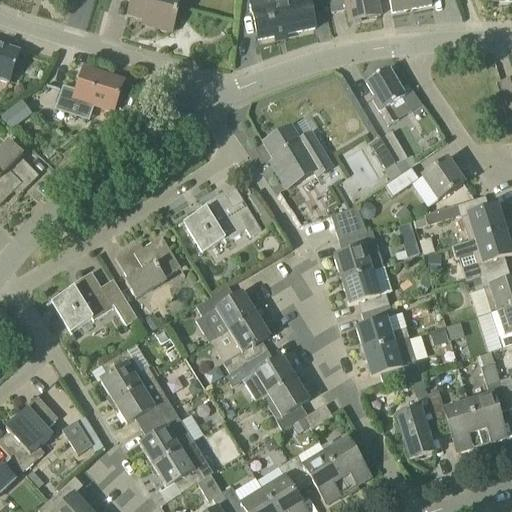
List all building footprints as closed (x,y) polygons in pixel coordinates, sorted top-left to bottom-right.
[(179,0),(121,0),(132,3),(128,18),(151,24),(150,29),(171,34),(179,0)] [(308,0),(249,0),(258,42),(315,31),(309,0),(308,0)] [(380,17),(376,0),(328,0),(331,15),(346,13),(348,23),(380,17)] [(388,0),(392,15),(432,7),(430,0),(388,0)] [(0,82),(9,86),(20,53),(0,46),(0,82)] [(112,114),(122,83),(84,71),(78,89),(77,93),(62,89),(54,112),(76,119),(81,104),(112,114)] [(387,129),(398,122),(389,109),(404,100),(388,72),(366,85),(374,99),(371,101),(387,129)] [(510,115),(511,114),(511,79),(501,83),(510,115)] [(299,144),(291,130),(263,146),(279,173),(275,175),(285,192),(312,176),(316,181),(332,172),(311,137),(299,144)] [(401,175),(409,170),(405,163),(407,161),(391,136),(380,142),(401,175)] [(401,175),(380,142),(369,148),(384,174),(388,172),(394,181),(401,175)] [(38,178),(21,161),(24,159),(11,144),(0,154),(0,207),(20,187),(25,192),(38,178)] [(437,204),(464,186),(447,162),(420,180),(437,204)] [(392,200),(417,182),(409,170),(401,175),(394,181),(395,182),(385,189),(392,200)] [(260,233),(236,193),(226,200),(223,195),(209,203),(212,208),(183,225),(202,256),(223,243),(225,246),(245,233),(249,239),(260,233)] [(414,232),(459,218),(467,245),(505,233),(497,209),(488,211),(485,199),(423,218),(424,220),(412,224),(414,232)] [(407,207),(395,218),(402,225),(414,215),(407,207)] [(338,244),(365,235),(357,210),(330,219),(334,232),(338,244)] [(472,257),(479,280),(507,272),(504,260),(511,257),(511,256),(505,233),(467,245),(451,249),(455,262),(472,257)] [(382,271),(370,234),(365,235),(338,244),(342,257),(333,260),(341,284),(382,271)] [(180,271),(161,240),(134,257),(131,251),(115,261),(128,283),(125,285),(135,302),(164,283),(163,281),(180,271)] [(430,240),(417,243),(421,256),(433,253),(430,240)] [(414,242),(402,246),(404,253),(406,261),(419,258),(414,242)] [(427,257),(426,272),(440,273),(441,258),(427,257)] [(389,308),(385,296),(391,294),(384,270),(382,271),(341,284),(348,308),(357,306),(361,317),(389,308)] [(479,280),(490,316),(511,309),(511,282),(511,283),(507,272),(479,280)] [(92,325),(113,312),(91,276),(78,284),(79,287),(51,304),(70,335),(87,324),(90,322),(92,325)] [(422,282),(415,295),(423,300),(431,287),(422,282)] [(210,345),(210,346),(256,318),(242,296),(234,301),(228,290),(204,305),(195,310),(201,320),(213,312),(227,334),(210,345)] [(126,329),(137,322),(122,299),(111,306),(126,329)] [(391,334),(387,321),(392,320),(389,308),(361,317),(364,328),(355,331),(363,355),(408,341),(404,330),(391,334)] [(501,352),(511,348),(511,309),(490,316),(501,352)] [(242,370),(267,354),(261,344),(269,339),(256,318),(210,346),(230,378),(242,370)] [(457,326),(445,330),(449,343),(461,339),(457,326)] [(444,332),(429,337),(433,349),(448,344),(444,332)] [(383,389),(410,380),(419,378),(414,363),(408,341),(363,355),(371,380),(380,377),(383,389)] [(113,405),(153,381),(147,371),(141,375),(127,353),(101,368),(108,379),(100,384),(113,405)] [(267,354),(242,370),(249,380),(242,384),(256,405),(262,401),(262,402),(295,382),(282,360),(274,365),(267,354)] [(482,449),(506,441),(497,416),(508,412),(500,384),(490,355),(478,359),(482,369),(479,370),(488,398),(468,404),(482,449)] [(419,378),(410,380),(416,400),(427,396),(420,377),(419,378)] [(141,433),(173,413),(153,381),(113,405),(127,427),(134,422),(141,433)] [(511,385),(510,381),(500,384),(508,412),(511,411),(511,385)] [(282,434),(307,419),(300,408),(308,403),(295,382),(262,402),(282,434)] [(190,387),(188,393),(192,400),(203,393),(196,383),(190,387)] [(444,412),(438,393),(427,396),(436,427),(446,424),(456,457),(482,449),(468,404),(444,412)] [(409,463),(434,455),(426,430),(436,427),(427,396),(416,400),(420,411),(395,419),(409,463)] [(50,439),(45,433),(58,422),(37,400),(23,413),(24,414),(5,432),(9,436),(0,444),(0,449),(22,474),(43,455),(38,450),(50,439)] [(315,430),(332,420),(325,408),(308,418),(315,430)] [(153,470),(191,445),(173,413),(141,433),(147,443),(139,448),(153,470)] [(62,434),(77,458),(91,449),(76,425),(62,434)] [(349,494),(370,481),(346,441),(324,455),(349,494)] [(180,497),(196,487),(211,478),(212,477),(191,445),(153,470),(166,491),(174,486),(180,497)] [(349,494),(324,455),(303,468),(298,460),(289,465),(304,490),(313,485),(326,508),(349,494)] [(274,511),(303,511),(294,496),(304,490),(289,465),(257,484),(263,493),(274,511)] [(0,468),(0,495),(15,482),(2,467),(0,468)] [(32,474),(26,479),(38,491),(44,486),(32,474)] [(211,478),(196,487),(207,505),(212,501),(222,496),(211,478)] [(241,506),(231,490),(222,496),(231,511),(274,511),(263,493),(241,506)] [(67,503),(59,494),(39,511),(88,511),(74,497),(67,503)] [(231,511),(222,496),(212,501),(218,510),(215,511),(231,511)]
